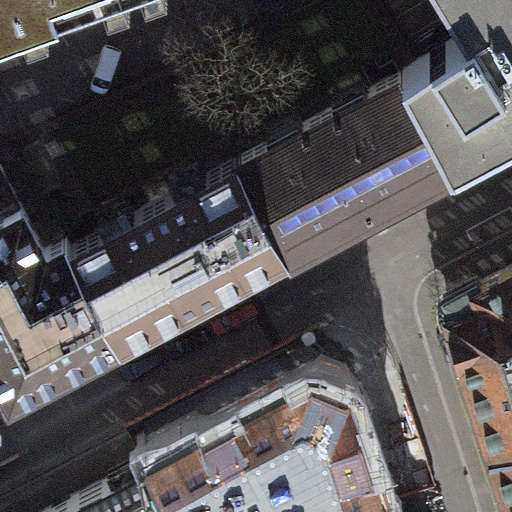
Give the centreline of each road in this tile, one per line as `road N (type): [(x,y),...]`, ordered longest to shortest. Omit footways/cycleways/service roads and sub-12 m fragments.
road 1 (residential): [(365,267),(0,456)]
road 2 (residential): [(365,267),(445,511)]
road 3 (residential): [(511,191),(365,267)]
